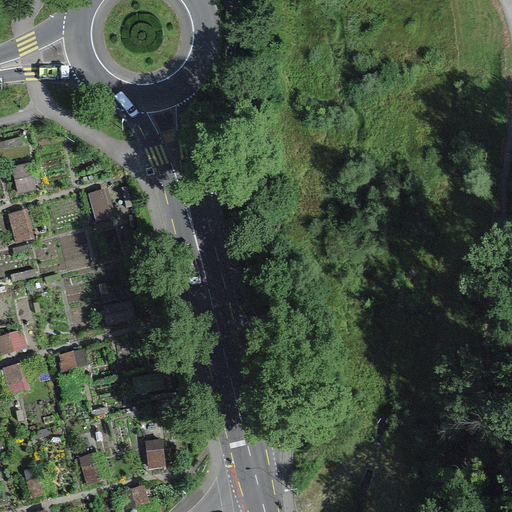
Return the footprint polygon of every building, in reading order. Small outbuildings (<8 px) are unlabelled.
[(29,167),(12,170),(17,198),(34,195),(29,167)] [(108,192),(89,197),(96,225),(115,221),(108,192)] [(27,212),(7,217),(15,246),(34,241),(27,212)] [(22,334),(0,339),(0,353),(1,358),(27,352),(22,334)] [(88,369),(83,352),(59,358),(64,375),(88,369)] [(22,366),(3,372),(8,389),(27,384),(22,366)] [(160,375),(132,381),(135,395),(163,390),(160,375)] [(164,442),(145,444),(148,473),(166,471),(164,442)] [(96,457),(79,461),(86,488),(103,484),(96,457)] [(37,471),(24,473),(31,502),(43,499),(37,471)] [(127,511),(148,507),(143,488),(121,494),(125,511),(127,511)]
